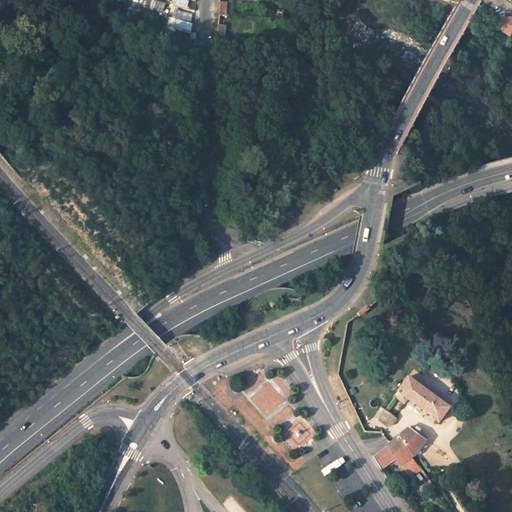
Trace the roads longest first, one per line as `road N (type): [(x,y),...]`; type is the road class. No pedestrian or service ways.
road 1 (tertiary): [(81,379),(204,300),(429,203),(511,177)]
road 2 (residential): [(225,237),(202,215),(199,197),(211,136),(203,0)]
road 3 (tertiary): [(471,0),(388,151),(380,185)]
road 4 (tertiary): [(224,268),(143,318),(81,379)]
road 5 (tertiary): [(380,185),(351,288),(305,320)]
road 6 (tertiary): [(272,335),(187,377),(149,418)]
road 7 (tertiary): [(0,494),(94,417)]
road 8 (tertiary): [(380,185),(275,245)]
road 9 (unclassified): [(328,410),(392,511)]
